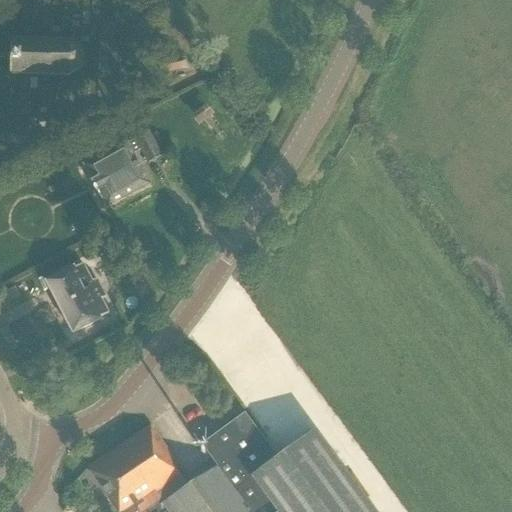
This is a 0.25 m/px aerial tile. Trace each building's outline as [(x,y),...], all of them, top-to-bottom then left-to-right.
[(10,75),(69,76),(83,67),(83,52),(72,42),(12,40),(11,52),(11,63),(10,75)] [(183,60),(159,65),(160,72),(184,67),(183,60)] [(145,133),(135,139),(135,141),(128,145),(127,143),(84,167),(107,209),(150,186),(133,155),(141,151),(149,165),(159,159),(145,133)] [(96,290),(101,288),(97,280),(92,282),(83,265),(75,269),(74,268),(46,283),(73,335),(102,320),(101,319),(109,315),(96,290)] [(202,445),(217,466),(188,487),(164,504),(163,504),(168,511),(376,511),(317,430),(279,459),(246,413),(202,445)] [(188,487),(182,478),(183,478),(172,463),(175,461),(151,427),(88,469),(116,511),(137,511),(138,508),(158,495),(164,504),(188,487)]
